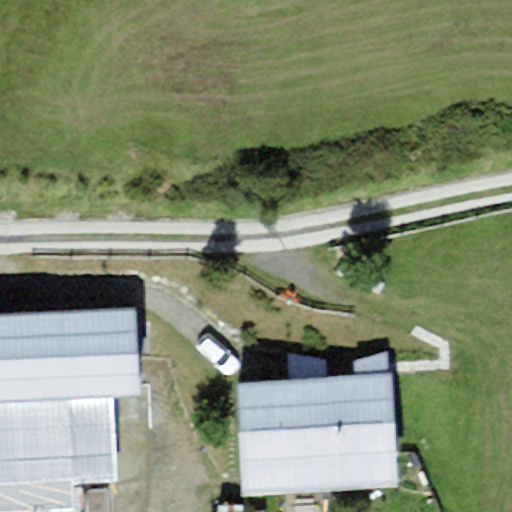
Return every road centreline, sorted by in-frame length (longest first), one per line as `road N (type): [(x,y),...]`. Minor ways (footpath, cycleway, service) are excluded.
road 1 (track): [(222,230),(511,176)]
road 2 (track): [(222,230),(0,235)]
